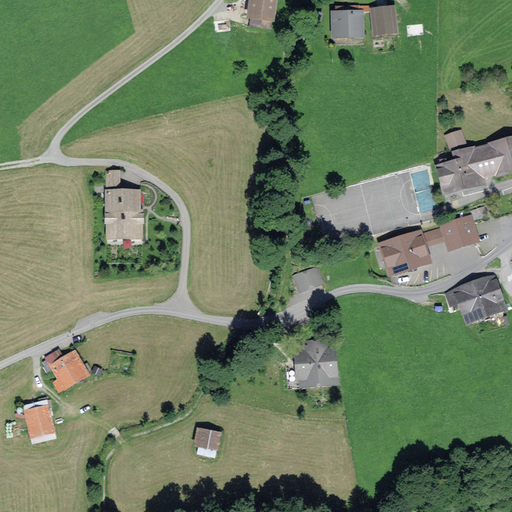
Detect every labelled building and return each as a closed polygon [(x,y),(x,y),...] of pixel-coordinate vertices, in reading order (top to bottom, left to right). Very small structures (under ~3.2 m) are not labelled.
[(250,0),(248,16),(251,17),(250,26),(269,29),(271,19),(273,20),(276,0),(250,0)] [(333,14),(334,35),(362,35),(362,13),(358,13),(358,7),(336,7),(336,14),(333,14)] [(371,11),(373,35),(397,32),(395,9),(371,11)] [(463,143),(460,133),(447,137),(450,147),(463,143)] [(442,168),(441,169),(446,192),(480,183),(479,178),(511,169),(511,142),(441,161),(442,168)] [(106,170),(106,186),(121,186),(121,170),(106,170)] [(140,193),(107,194),(107,211),(137,211),(140,211),(140,193)] [(137,211),(107,211),(107,235),(142,235),(142,216),(137,216),(137,211)] [(475,239),(469,220),(445,228),(451,247),(475,239)] [(426,261),(418,236),(384,247),(391,272),(426,261)] [(300,291),(321,283),(316,270),(295,277),(300,291)] [(450,305),(460,302),(468,324),(473,322),(474,321),(473,319),(497,310),(498,313),(505,310),(493,277),(446,294),(450,305)] [(331,343),(297,346),(300,384),(337,381),(337,369),(333,369),(331,343)] [(65,385),(87,373),(86,371),(90,369),(87,364),(83,366),(74,351),(68,355),(69,357),(64,360),(59,350),(45,358),(58,381),(54,383),(59,392),(66,388),(65,385)] [(47,401),(23,407),(29,432),(28,433),(29,438),(33,437),(34,443),(53,439),(51,431),(54,431),(50,416),(52,415),(50,408),(49,409),(47,401)] [(217,450),(220,435),(198,430),(195,445),(217,450)]
